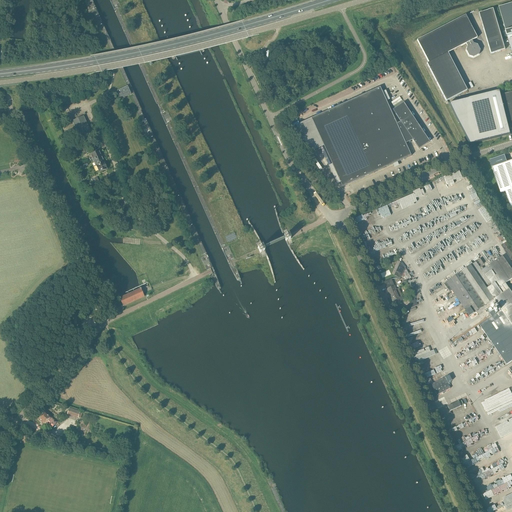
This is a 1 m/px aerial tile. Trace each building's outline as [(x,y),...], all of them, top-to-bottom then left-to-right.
[(511,3),(500,7),(507,31),(508,36),(511,35),(511,3)] [(479,13),(491,54),(506,49),(494,8),(479,13)] [(477,38),(466,15),(417,40),(429,62),(427,63),(447,101),(467,90),(448,53),(466,43),(468,46),(466,50),(469,56),(473,57),(479,54),(480,50),(478,45),(473,43),(472,41),(477,38)] [(194,33),(194,34),(201,49),(201,50),(202,50),(203,50),(204,50),(204,49),(204,48),(197,33),(197,32),(196,32),(195,32),(194,32),(194,33)] [(165,40),(165,41),(172,56),(172,57),(173,57),(174,57),(175,57),(175,56),(175,55),(168,40),(167,39),(166,39),(165,39),(165,40)] [(127,86),(117,91),(121,99),(131,94),(127,86)] [(397,123),(380,87),(311,118),(343,187),(411,156),(406,143),(413,140),(419,149),(430,142),(404,103),(393,110),(401,122),(397,123)] [(449,104),(470,145),(510,134),(500,91),(449,104)] [(511,92),(501,95),(510,130),(511,129),(511,92)] [(84,116),(72,121),(78,133),(80,139),(81,140),(92,134),(84,117),(84,116)] [(100,150),(90,154),(91,157),(92,161),(94,160),(102,156),(100,150)] [(505,155),(490,160),(492,167),(501,193),(502,193),(506,191),(507,196),(511,207),(511,206),(511,160),(508,162),(505,155)] [(94,160),(92,161),(94,163),(96,167),(96,166),(105,163),(105,162),(102,156),(94,160)] [(88,161),(79,165),(80,167),(81,169),(89,166),(88,164),(89,163),(88,161)] [(105,163),(96,166),(98,171),(99,173),(108,169),(109,168),(107,165),(106,165),(105,163)] [(458,191),(454,184),(445,188),(449,196),(458,191)] [(504,244),(502,245),(501,245),(511,260),(511,259),(511,247),(507,240),(503,243),(504,244)] [(495,310),(487,316),(489,320),(480,326),(507,365),(511,361),(511,291),(506,283),(511,278),(511,268),(503,256),(482,270),(477,262),(445,284),(447,287),(450,292),(452,291),(472,320),(479,315),(477,312),(494,300),(502,311),(497,314),(495,310)] [(404,266),(397,264),(393,275),(400,278),(404,266)] [(388,270),(380,274),(382,278),(391,274),(388,270)] [(404,300),(399,289),(396,290),(394,286),(387,290),(394,304),(404,300)] [(141,289),(120,298),(123,306),(145,296),(141,289)] [(409,306),(404,308),(405,311),(417,305),(413,296),(409,298),(410,300),(409,301),(410,304),(408,304),(409,306)] [(424,309),(409,315),(411,320),(426,313),(424,309)] [(406,340),(411,351),(416,348),(415,346),(437,337),(434,330),(432,331),(430,326),(408,335),(409,339),(406,340)] [(423,361),(441,355),(439,350),(416,358),(418,363),(423,361)] [(421,373),(434,369),(434,367),(439,366),(438,363),(419,368),(421,373)] [(449,368),(425,377),(427,383),(451,374),(449,368)] [(448,383),(452,380),(449,375),(431,384),(437,395),(450,388),(448,383)] [(494,390),(495,393),(479,402),(483,408),(487,406),(488,409),(511,395),(511,394),(505,383),(494,390)] [(511,402),(495,410),(496,414),(489,417),(492,423),(511,413),(511,402)] [(69,408),(67,414),(78,418),(79,418),(81,419),(82,415),(83,414),(80,413),(81,412),(69,408)] [(51,417),(46,412),(39,419),(45,424),(51,429),(56,422),(51,418),(51,417)] [(453,433),(462,429),(459,424),(451,428),(453,433)] [(463,458),(459,459),(464,468),(479,461),(475,454),(464,459),(463,458)] [(493,480),(496,487),(508,482),(506,476),(493,480)]
